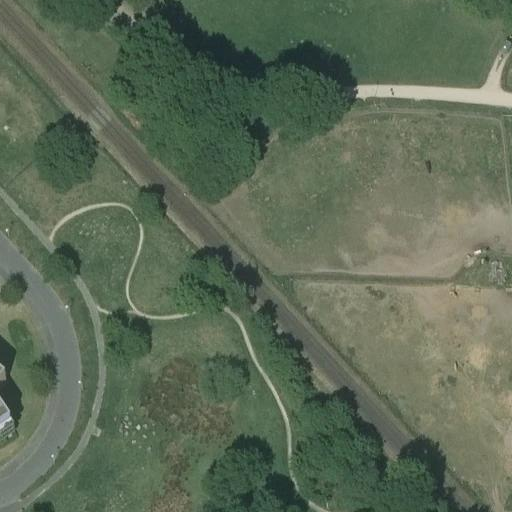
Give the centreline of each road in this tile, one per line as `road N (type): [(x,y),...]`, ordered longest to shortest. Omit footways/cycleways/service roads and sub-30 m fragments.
road 1 (track): [(511,100),(372,91),(231,96),(192,79),(140,38)]
road 2 (residential): [(0,493),(37,468),(68,397),(63,334),(15,264)]
